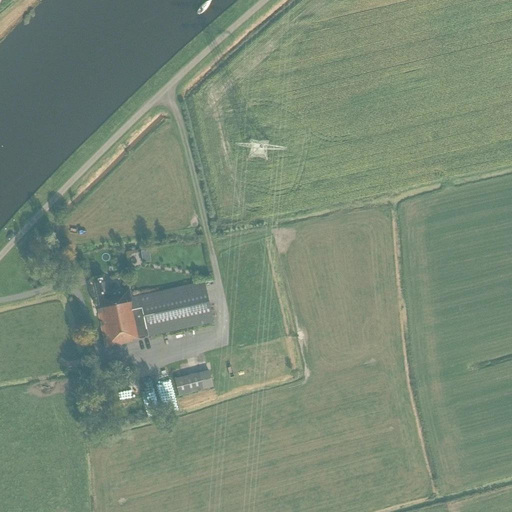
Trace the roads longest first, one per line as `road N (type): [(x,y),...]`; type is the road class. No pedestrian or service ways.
road 1 (unclassified): [(270,0),(161,94),(0,257)]
road 2 (track): [(161,94),(181,131),(216,279)]
